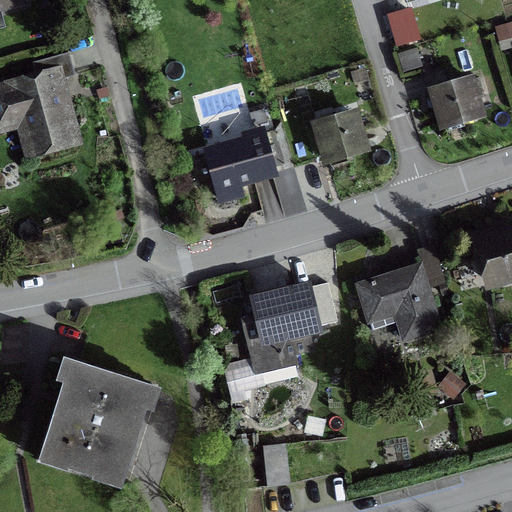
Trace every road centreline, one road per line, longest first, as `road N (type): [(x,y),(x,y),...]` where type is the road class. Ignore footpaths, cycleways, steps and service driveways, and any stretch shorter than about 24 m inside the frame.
road 1 (residential): [(0,298),(193,260),(422,192)]
road 2 (residential): [(422,192),(366,0)]
road 3 (residential): [(511,478),(351,511)]
